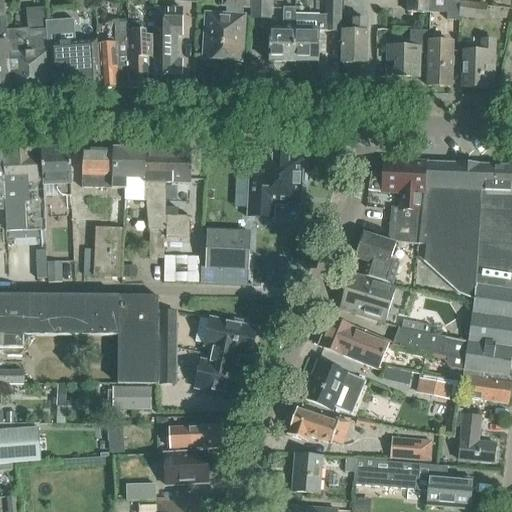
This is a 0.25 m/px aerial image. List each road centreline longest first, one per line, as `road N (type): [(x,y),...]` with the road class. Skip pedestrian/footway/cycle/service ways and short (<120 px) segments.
road 1 (residential): [(230,511),(234,472),(347,133)]
road 2 (residential): [(0,129),(347,133)]
road 3 (residential): [(347,133),(511,139)]
